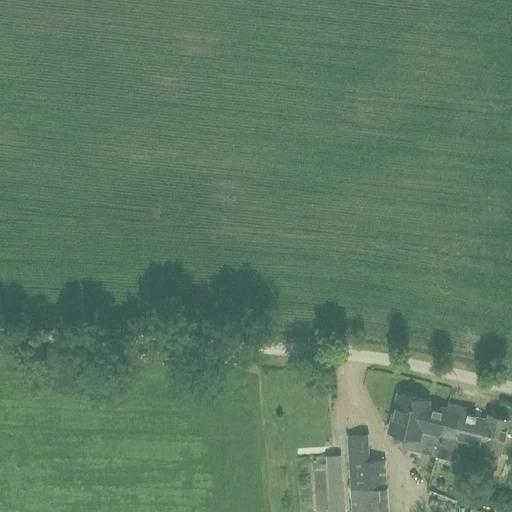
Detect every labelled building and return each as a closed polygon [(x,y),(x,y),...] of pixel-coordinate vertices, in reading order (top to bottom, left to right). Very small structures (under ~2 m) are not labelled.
[(447,409),(446,409),(427,404),(428,400),(399,393),(389,432),(418,439),(420,430),(440,434),(441,435),(447,409)] [(500,453),(508,420),(488,415),(487,419),(457,412),(458,408),(447,405),(446,409),(447,409),(441,435),(440,434),(435,455),(453,460),(458,439),(480,444),(479,448),(480,448),(477,461),(496,465),(499,453),(500,453)] [(342,438),(345,438),(341,455),(364,460),(368,442),(366,442),(370,424),(347,419),(342,438)] [(347,506),(345,460),(331,461),(333,507),(347,506)] [(350,463),(352,511),(387,511),(385,461),(350,463)]
